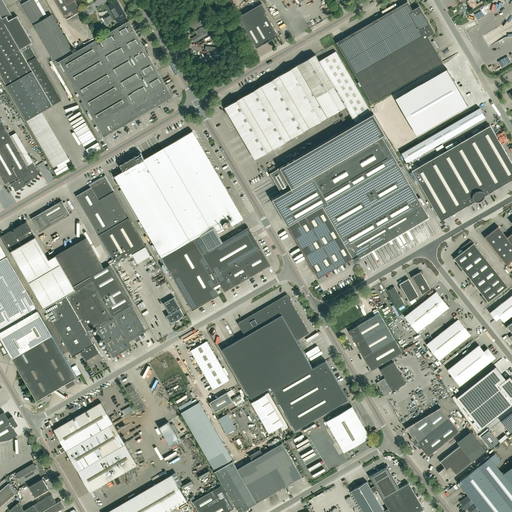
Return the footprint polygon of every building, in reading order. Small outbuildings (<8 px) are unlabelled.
[(8,20),(6,16),(11,13),(3,0),(0,0),(0,73),(27,120),(62,100),(29,44),(32,42),(17,16),(8,20)] [(44,18),(34,0),(29,0),(22,5),(33,24),(54,60),(72,49),(52,14),(44,18)] [(75,0),(74,0),(54,0),(60,9),(75,1),(75,0)] [(109,4),(107,1),(96,7),(99,12),(107,11),(109,15),(103,19),(106,25),(116,19),(117,22),(126,17),(116,0),(112,3),(111,4),(110,3),(109,4)] [(475,0),(467,0),(468,0),(473,8),(479,5),(475,0)] [(75,1),(60,9),(64,15),(71,11),(73,14),(81,10),(75,1)] [(413,10),(408,1),(345,37),(336,42),(372,103),(443,62),(428,36),(435,32),(424,14),(419,6),(413,10)] [(270,22),(266,15),(264,14),(266,10),(262,3),(238,17),(252,41),(256,48),(263,44),(271,39),(278,35),(271,22),(270,22)] [(203,9),(200,11),(202,15),(205,21),(206,20),(207,23),(210,22),(203,9)] [(481,9),(470,14),(473,20),(484,16),(481,9)] [(208,23),(207,23),(206,20),(202,23),(205,29),(211,25),(210,22),(208,23)] [(173,97),(129,21),(94,41),(59,61),(104,137),(173,97)] [(206,30),(195,36),(197,41),(208,34),(206,30)] [(273,200),(385,135),(385,134),(373,113),(372,114),(336,51),(319,61),(315,54),(225,107),(255,159),(346,106),(356,124),(276,169),(274,166),(269,169),(271,173),(270,173),(282,193),(272,199),(273,200)] [(447,69),(395,99),(417,135),(468,105),(447,69)] [(441,130),(400,153),(406,163),(446,140),(485,117),(480,108),(441,130)] [(0,118),(0,168),(8,182),(10,180),(16,190),(31,182),(30,180),(37,176),(36,174),(39,172),(33,162),(28,165),(27,165),(26,163),(26,162),(10,136),(0,118)] [(478,201),(478,200),(479,199),(481,198),(483,197),(484,197),(484,196),(484,195),(511,179),(511,162),(490,125),(412,171),(441,221),(476,201),(478,201)] [(236,128),(230,130),(233,137),(239,135),(236,128)] [(210,229),(212,234),(217,231),(218,233),(225,229),(221,223),(228,218),(232,225),(243,219),(193,131),(162,148),(209,229),(210,229)] [(359,256),(429,216),(428,214),(398,161),(400,160),(385,135),(273,200),(274,201),(288,225),(318,278),(353,257),(355,260),(360,257),(359,256)] [(200,235),(209,229),(162,148),(144,159),(141,153),(137,155),(120,165),(123,171),(114,176),(122,190),(120,191),(124,199),(127,197),(161,257),(200,235)] [(115,262),(145,245),(129,217),(105,175),(90,184),(91,187),(76,196),(99,235),(115,262)] [(39,232),(70,214),(62,201),(31,218),(39,232)] [(44,308),(67,295),(75,290),(73,286),(55,255),(49,259),(43,250),(26,221),(0,236),(9,252),(11,251),(44,308)] [(511,259),(511,221),(511,222),(511,223),(511,232),(507,237),(498,226),(484,237),(506,264),(511,259)] [(225,291),(231,287),(270,265),(261,249),(248,227),(209,250),(200,235),(161,257),(165,264),(192,310),(218,295),(214,287),(220,283),(225,291)] [(87,330),(95,325),(113,356),(130,346),(128,341),(146,331),(130,305),(132,304),(110,265),(104,268),(86,238),(55,255),(73,286),(90,276),(93,280),(75,290),(67,295),(87,330)] [(470,259),(480,251),(474,243),(473,243),(471,240),(461,247),(470,259)] [(0,346),(44,321),(41,315),(38,310),(0,244),(0,346)] [(137,263),(150,256),(145,247),(132,255),(137,263)] [(458,268),(470,259),(461,247),(461,248),(463,251),(454,258),(458,263),(456,265),(458,268)] [(466,274),(476,266),(486,259),(480,251),(470,259),(458,268),(461,271),(463,269),(466,274)] [(482,274),(492,266),(486,259),(476,266),(482,274)] [(471,283),(482,274),(476,266),(466,274),(470,279),(468,280),(471,283)] [(480,291),(499,275),(492,266),(482,274),(471,283),(473,287),(475,285),(480,291)] [(422,294),(431,289),(422,274),(423,272),(418,271),(418,273),(412,276),(422,294)] [(499,275),(480,291),(483,295),(481,296),(486,302),(487,301),(488,302),(508,286),(499,275)] [(411,304),(416,300),(415,298),(419,296),(408,278),(399,284),(411,304)] [(400,310),(405,307),(404,305),(405,304),(394,286),(388,290),(398,308),(400,310)] [(405,316),(417,332),(450,306),(444,298),(443,299),(436,291),(405,316)] [(271,387),(293,374),(311,364),(297,340),(310,332),(287,294),(238,323),(245,336),(222,349),(251,398),(270,387),(271,387)] [(511,314),(511,294),(490,312),(496,320),(500,317),(504,321),(511,314)] [(87,330),(67,295),(44,308),(72,356),(81,351),(90,367),(103,359),(99,352),(87,330)] [(182,316),(182,315),(184,313),(183,313),(180,307),(174,297),(163,303),(169,313),(167,314),(168,315),(166,315),(169,321),(169,322),(173,322),(174,321),(175,321),(177,320),(178,320),(179,319),(180,318),(181,317),(182,316)] [(385,314),(391,311),(387,306),(382,309),(385,314)] [(372,370),(402,352),(379,313),(349,330),(372,370)] [(466,326),(457,314),(453,317),(456,321),(427,344),(439,360),(471,335),(465,327),(466,326)] [(17,366),(57,342),(55,340),(44,321),(0,346),(0,349),(3,355),(9,352),(17,366)] [(211,349),(207,341),(191,350),(195,358),(211,349)] [(57,342),(17,366),(36,400),(65,384),(67,388),(75,383),(73,379),(77,377),(57,342)] [(447,370),(460,385),(495,357),(488,348),(484,351),(479,345),(447,370)] [(200,366),(216,357),(211,349),(195,358),(200,366)] [(200,366),(201,368),(204,374),(220,364),(216,357),(200,366)] [(295,430),(348,399),(326,360),(313,368),(311,364),(293,374),(271,387),(295,430)] [(393,390),(406,383),(393,361),(380,369),(385,377),(377,382),(380,388),(379,389),(380,391),(381,390),(384,395),(393,390)] [(221,384),(217,377),(225,372),(220,364),(204,374),(213,389),(221,384)] [(221,384),(229,380),(225,372),(217,377),(221,384)] [(476,429),(486,422),(511,401),(511,385),(511,386),(503,376),(480,395),(472,384),(455,398),(476,429)] [(126,388),(139,411),(145,408),(131,385),(126,388)] [(215,412),(233,401),(227,392),(209,402),(215,412)] [(269,432),(286,423),(268,392),(266,394),(251,402),(269,432)] [(236,405),(244,400),(241,394),(232,399),(236,405)] [(66,450),(113,423),(101,402),(54,429),(63,446),(60,448),(59,448),(59,449),(60,450),(61,453),(66,450)] [(231,462),(197,403),(180,412),(215,471),(230,463),(231,462)] [(245,406),(231,414),(249,444),(263,436),(245,406)] [(344,452),(370,437),(352,406),(326,421),(344,452)] [(424,418),(433,431),(450,419),(441,407),(424,418)] [(0,440),(8,439),(17,434),(13,427),(17,425),(12,416),(7,418),(4,411),(0,413),(0,440)] [(510,433),(511,430),(511,411),(501,421),(510,433)] [(424,418),(407,428),(413,436),(411,438),(413,441),(415,444),(433,431),(424,418)] [(433,431),(415,444),(416,446),(417,446),(419,449),(421,447),(427,456),(459,431),(450,419),(433,431)] [(178,438),(169,421),(159,427),(169,443),(178,438)] [(113,423),(66,450),(90,492),(137,464),(113,423)] [(490,448),(498,442),(489,430),(481,437),(490,448)] [(447,482),(486,451),(471,431),(457,442),(460,445),(440,461),(445,467),(439,472),(447,482)] [(500,441),(507,435),(505,432),(498,438),(500,441)] [(282,443),(263,454),(260,449),(249,455),(252,460),(235,470),(255,503),(283,487),(285,488),(286,487),(287,485),(302,476),(282,443)] [(509,511),(511,510),(511,485),(490,457),(458,482),(468,495),(460,501),(466,509),(467,507),(470,511),(509,511)] [(249,507),(255,503),(235,470),(231,462),(230,463),(215,471),(238,511),(245,511),(250,509),(249,507)] [(36,465),(35,465),(34,463),(16,473),(22,482),(39,472),(37,468),(38,467),(36,465)] [(387,466),(370,476),(375,485),(378,489),(382,498),(400,488),(392,475),(387,466)] [(511,484),(511,480),(505,472),(503,474),(511,484)] [(166,511),(187,500),(172,474),(106,511),(166,511)] [(35,496),(48,489),(42,478),(29,486),(35,496)] [(353,489),(351,490),(363,511),(390,511),(388,508),(384,510),(373,492),(378,489),(375,485),(370,487),(367,481),(353,489)] [(0,497),(1,498),(12,488),(9,483),(0,490),(0,497)] [(400,488),(382,498),(388,508),(390,511),(418,511),(424,509),(408,483),(402,486),(400,488)] [(213,490),(193,502),(198,511),(230,511),(230,510),(233,508),(220,486),(213,490)] [(1,498),(5,503),(15,494),(12,488),(1,498)] [(57,503),(52,494),(34,504),(38,511),(56,511),(65,507),(61,500),(57,503)] [(38,511),(34,504),(24,510),(19,502),(10,509),(11,511),(38,511)]
